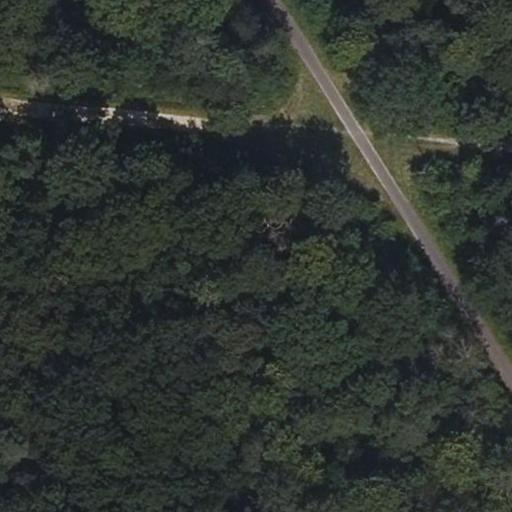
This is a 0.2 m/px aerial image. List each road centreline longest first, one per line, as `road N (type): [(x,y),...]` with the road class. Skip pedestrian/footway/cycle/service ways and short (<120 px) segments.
road 1 (track): [(0,107),(511,148)]
road 2 (unclassified): [(511,381),(273,0)]
